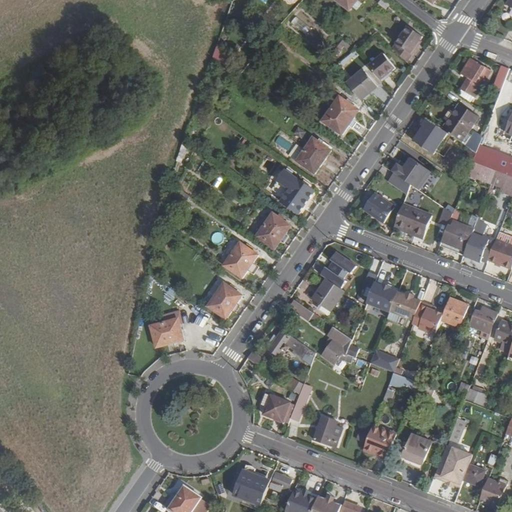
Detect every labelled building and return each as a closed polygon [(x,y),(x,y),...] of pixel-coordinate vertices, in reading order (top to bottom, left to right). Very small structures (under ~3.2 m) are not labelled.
[(336,0),(351,11),(354,7),(359,0),(336,0)] [(363,3),(359,0),(354,7),(357,10),(363,3)] [(381,0),(379,4),(386,10),(393,1),(390,0),(381,0)] [(392,5),(387,10),(392,14),(396,8),(392,5)] [(296,17),(291,24),(309,35),(313,28),(296,17)] [(423,38),(409,27),(394,49),(407,61),(423,38)] [(275,43),(269,39),(240,76),(248,82),(259,68),(265,61),(263,59),(275,43)] [(348,50),(351,46),(343,40),(336,48),(341,51),(344,47),(348,50)] [(234,57),(218,45),(214,58),(227,67),(234,57)] [(358,53),(356,50),(335,68),(338,71),(358,53)] [(385,55),(370,67),(382,81),(396,69),(385,55)] [(492,72),(471,60),(461,76),(468,81),(462,90),(474,96),(476,98),(492,72)] [(510,69),(501,66),(496,79),(496,80),(505,82),(510,69)] [(235,77),(223,68),(219,73),(230,82),(235,77)] [(364,70),(348,84),(362,101),(378,88),(364,70)] [(496,80),(495,87),(502,89),(505,82),(496,80)] [(462,90),(461,89),(459,94),(471,102),(474,96),(462,90)] [(359,111),(340,98),(324,122),(343,135),(349,125),(353,120),(359,111)] [(479,118),(460,106),(443,130),(462,143),(479,118)] [(444,139),(438,135),(442,129),(427,119),(423,125),(425,126),(414,142),(433,154),(444,139)] [(357,123),(353,120),(349,125),(353,128),(357,123)] [(194,129),(189,127),(184,141),(189,144),(194,129)] [(307,132),(299,127),(294,134),(302,139),(307,132)] [(484,137),(475,131),(466,145),(470,149),(477,153),(480,146),(484,137)] [(288,152),(294,145),(281,135),(275,142),(288,152)] [(297,145),(289,156),(298,162),(297,162),(315,175),(331,151),(313,139),(305,151),(297,145)] [(452,144),(444,139),(433,154),(438,157),(441,154),(444,156),(452,144)] [(189,144),(184,141),(177,162),(181,164),(189,144)] [(477,153),(474,163),(497,171),(511,177),(511,158),(480,146),(477,153)] [(401,164),(395,172),(421,191),(433,174),(413,160),(408,168),(401,164)] [(474,163),(470,171),(468,176),(491,185),(497,171),(474,163)] [(502,189),(500,194),(511,198),(511,177),(497,171),(491,185),(495,186),(502,189)] [(412,186),(394,173),(388,181),(409,195),(412,186)] [(316,192),(298,179),(282,202),(300,215),(305,207),(310,200),(316,192)] [(174,203),(188,213),(193,205),(187,201),(190,196),(182,191),(179,196),(174,203)] [(375,194),(364,210),(384,224),(395,207),(375,194)] [(313,202),(310,200),(305,207),(309,209),(313,202)] [(433,215),(405,204),(403,208),(395,228),(424,240),(433,215)] [(454,215),(447,210),(441,223),(449,226),(450,225),(453,216),(454,215)] [(291,227),(274,214),(258,238),(275,250),(291,227)] [(449,226),(448,228),(443,243),(461,250),(460,253),(465,255),(475,230),(454,222),(452,226),(450,225),(449,226)] [(465,255),(465,257),(481,263),(490,241),(483,239),(484,236),(488,227),(478,223),(475,230),(465,255)] [(490,241),(482,262),(488,264),(489,260),(495,245),(497,241),(484,236),(483,239),(490,241)] [(254,263),(260,255),(241,243),(225,266),(243,279),(249,272),(254,263)] [(461,250),(443,243),(441,246),(460,253),(461,250)] [(511,251),(495,245),(489,260),(496,263),(502,265),(511,269),(511,251)] [(321,276),(327,280),(342,290),(347,282),(344,280),(349,273),(352,275),(358,267),(337,253),(332,261),(336,264),(331,271),(327,268),(321,276)] [(260,267),(254,263),(249,272),(254,275),(260,267)] [(332,311),(345,292),(342,290),(327,280),(314,299),(332,311)] [(243,296),(225,284),(210,307),(227,319),(243,296)] [(372,292),(368,303),(392,313),(392,312),(399,293),(393,290),(393,289),(385,286),(384,287),(376,284),(372,292)] [(407,296),(399,293),(392,312),(392,313),(389,319),(398,323),(401,316),(415,322),(423,303),(416,300),(407,296)] [(469,306),(451,299),(445,315),(442,321),(461,328),(469,306)] [(484,301),(478,299),(474,309),(477,310),(482,312),(483,308),(482,308),(484,301)] [(314,314),(294,300),(289,308),(309,322),(310,319),(314,314)] [(360,304),(349,300),(345,307),(357,311),(360,304)] [(421,327),(420,330),(437,336),(442,321),(445,315),(429,309),(430,306),(423,303),(414,324),(421,327)] [(332,311),(321,304),(318,309),(328,316),(332,311)] [(477,310),(471,327),(491,334),(499,314),(483,308),(482,312),(477,310)] [(314,314),(310,319),(316,323),(320,318),(314,314)] [(179,320),(152,327),(158,348),(185,341),(179,320)] [(511,324),(503,321),(495,341),(511,348),(511,324)] [(353,340),(334,328),(329,336),(334,339),(323,356),(335,365),(341,359),(352,363),(354,358),(347,355),(352,342),(353,340)] [(294,353),(304,360),(312,366),(315,359),(317,354),(310,350),(283,331),(270,351),(278,356),(287,345),(295,351),(294,353)] [(361,345),(352,342),(347,355),(354,358),(355,358),(356,359),(361,345)] [(376,351),(371,364),(395,373),(400,360),(376,351)] [(253,353),(249,359),(260,367),(265,361),(253,353)] [(473,357),(468,367),(474,371),(479,360),(473,357)] [(369,367),(370,364),(357,359),(356,359),(355,358),(354,361),(369,367)] [(380,372),(372,369),(370,374),(377,377),(380,372)] [(419,382),(395,374),(391,383),(407,389),(406,391),(414,395),(415,394),(419,382)] [(304,385),(294,379),(289,387),(301,395),(304,387),(304,385)] [(436,389),(419,382),(415,394),(431,400),(436,389)] [(462,383),(458,394),(467,398),(471,386),(462,383)] [(304,387),(301,395),(296,406),(291,419),(299,422),(312,390),(304,387)] [(391,403),(396,389),(390,387),(384,401),(391,403)] [(474,391),(472,390),(468,400),(483,406),(487,396),(485,395),(487,391),(475,387),(474,391)] [(291,419),(296,406),(267,395),(263,407),(268,409),(266,416),(289,425),(291,419)] [(339,422),(324,417),(315,441),(330,446),(336,448),(337,445),(343,429),(337,427),(339,422)] [(468,422),(459,418),(450,440),(460,444),(468,422)] [(397,435),(374,426),(365,449),(380,455),(380,456),(388,459),(397,435)] [(364,443),(367,435),(359,432),(356,440),(364,443)] [(405,442),(398,460),(423,469),(433,442),(414,434),(410,444),(405,442)] [(474,456),(448,445),(436,475),(462,485),(464,481),(474,456)] [(480,488),(487,471),(470,465),(464,481),(480,488)] [(247,466),(245,471),(254,475),(256,469),(255,469),(255,468),(254,468),(253,467),(251,466),(250,466),(248,466),(247,466)] [(245,471),(235,496),(262,506),(263,506),(266,497),(270,488),(272,481),(254,475),(245,471)] [(270,488),(282,493),(284,489),(289,490),(293,480),(276,473),(272,481),(270,488)] [(462,485),(436,475),(435,477),(439,479),(437,483),(454,490),(456,485),(461,487),(462,485)] [(500,478),(498,483),(507,486),(509,482),(500,478)] [(498,483),(490,480),(481,501),(499,508),(507,486),(498,483)] [(204,498),(186,486),(168,511),(194,511),(203,499),(204,498)] [(313,511),(319,499),(296,490),(288,511),(287,511),(313,511)] [(340,511),(343,505),(335,502),(319,497),(319,499),(313,511),(340,511)] [(207,511),(212,506),(203,499),(194,511),(207,511)] [(362,511),(363,508),(345,501),(343,505),(340,511),(362,511)]
